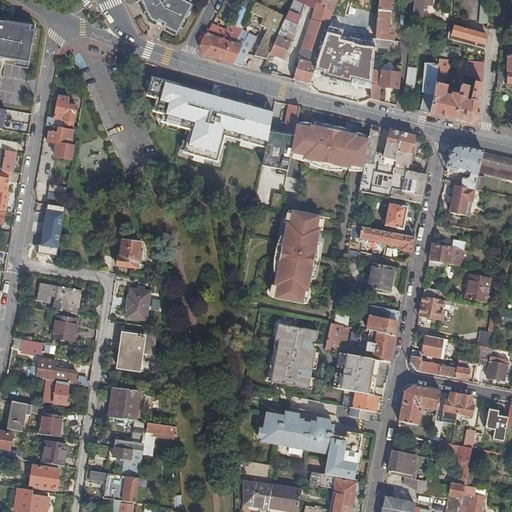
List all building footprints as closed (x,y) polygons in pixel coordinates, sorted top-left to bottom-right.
[(160,21),(161,19),(164,13),(171,16),(168,22),(167,25),(179,32),(193,5),(185,0),(144,0),(153,17),(160,21)] [(287,14),(256,0),(255,0),(251,10),(264,16),(261,22),(269,27),(261,46),(272,50),(287,14)] [(293,0),(287,14),(272,50),(271,53),(284,58),(291,42),(291,40),(302,15),(301,13),(305,5),(317,8),(305,47),(294,78),(311,83),(317,64),(321,53),(338,2),(338,0),(293,0)] [(390,0),(380,0),(379,11),(389,12),(389,11),(390,0)] [(431,6),(431,0),(415,0),(414,13),(423,15),(423,9),(428,10),(429,6),(431,6)] [(482,0),(482,14),(490,15),(491,0),(482,0)] [(389,12),(379,11),(376,39),(390,40),(392,40),(393,35),(387,34),(389,12)] [(164,13),(161,19),(168,22),(171,16),(164,13)] [(480,25),(489,26),(490,15),(482,14),(480,25)] [(349,26),(332,22),(321,53),(317,64),(333,68),(336,69),(344,70),(371,72),(374,41),(363,41),(362,51),(349,50),(349,26)] [(205,54),(243,64),(253,43),(242,39),(245,29),(239,27),(236,34),(226,31),(227,28),(213,23),(202,44),(205,54)] [(236,34),(239,27),(239,25),(229,23),(227,28),(226,31),(236,34)] [(29,30),(0,24),(0,60),(29,65),(34,34),(29,33),(29,30)] [(488,34),(453,24),(452,30),(452,35),(487,44),(488,34)] [(242,39),(253,43),(257,34),(245,29),(242,39)] [(452,35),(452,30),(449,30),(448,37),(487,48),(487,44),(452,35)] [(390,40),(376,39),(376,46),(390,48),(390,40)] [(271,53),(272,50),(261,46),(257,54),(269,57),(271,53)] [(458,48),(439,46),(438,58),(446,59),(457,60),(458,48)] [(432,113),(457,119),(462,93),(461,93),(452,92),(451,95),(445,94),(446,82),(444,82),(446,59),(438,58),(437,65),(436,81),(432,113)] [(481,117),(485,65),(464,62),(463,78),(475,79),(474,100),(471,100),(471,97),(468,97),(468,84),(462,83),(461,93),(462,93),(457,119),(473,123),(481,117)] [(381,86),(400,88),(402,72),(389,71),(390,64),(383,63),(382,73),(382,76),(373,75),(371,98),(380,100),(381,86)] [(426,63),(424,80),(436,81),(437,65),(426,63)] [(333,68),(317,64),(311,83),(331,88),(336,69),(333,68)] [(417,67),(409,66),(407,86),(415,86),(417,67)] [(379,72),(379,67),(374,67),(373,75),(382,76),(382,73),(379,72)] [(424,80),(421,110),(432,113),(436,81),(424,80)] [(275,112),(166,83),(161,101),(170,103),(167,114),(197,122),(191,146),(218,153),(224,129),(267,141),(271,129),(275,112)] [(47,126),(65,129),(66,126),(77,128),(81,106),(70,104),(70,99),(59,97),(56,119),(48,117),(47,126)] [(291,154),(297,126),(301,107),(290,104),(285,132),(283,139),(279,138),(274,162),(276,162),(274,173),(287,176),(291,154)] [(310,128),(297,126),(291,154),(304,156),(304,160),(350,169),(353,166),(364,168),(365,163),(369,140),(357,137),(357,135),(311,125),(310,128)] [(372,125),(369,140),(365,163),(395,168),(403,133),(391,130),(386,153),(376,151),(380,127),(372,125)] [(74,162),(79,131),(65,129),(47,126),(46,132),(51,133),(49,144),(58,145),(56,159),(74,162)] [(285,132),(271,129),(267,141),(265,157),(256,201),(281,206),(287,176),(274,173),(276,162),(274,162),(279,138),(283,139),(285,132)] [(411,154),(415,136),(403,133),(395,168),(405,170),(418,173),(420,166),(414,165),(416,155),(411,154)] [(0,141),(0,151),(8,152),(19,154),(21,145),(0,141)] [(481,165),(484,153),(459,146),(450,152),(448,166),(455,168),(455,172),(459,172),(459,169),(472,172),(470,180),(456,177),(454,185),(456,186),(475,190),(475,188),(478,175),(479,172),(481,165)] [(8,152),(7,159),(4,172),(8,173),(15,174),(19,154),(8,152)] [(511,159),(484,153),(481,165),(494,168),(492,176),(511,180),(511,159)] [(365,163),(364,168),(359,191),(390,198),(393,187),(402,189),(405,170),(395,168),(365,163)] [(494,168),(481,165),(479,172),(492,176),(494,168)] [(427,175),(418,173),(405,170),(402,189),(393,187),(390,198),(421,204),(427,175)] [(484,177),(478,175),(475,188),(481,190),(484,177)] [(475,190),(456,186),(451,214),(470,217),(475,190)] [(65,211),(68,196),(50,193),(47,207),(65,211)] [(408,208),(389,204),(385,226),(404,230),(408,208)] [(310,292),(322,230),(319,229),(322,216),(294,211),(292,223),(288,222),(275,285),(279,286),(276,298),(304,304),(306,292),(310,292)] [(42,248),(59,251),(64,216),(48,213),(42,248)] [(412,254),(415,239),(362,228),(360,239),(402,248),(402,251),(412,254)] [(444,264),(463,268),(468,241),(457,238),(455,250),(452,249),(433,245),(430,261),(444,264)] [(141,250),(142,244),(125,241),(122,258),(120,257),(118,267),(139,270),(142,251),(141,250)] [(360,260),(363,245),(350,243),(347,258),(360,260)] [(444,264),(430,261),(428,270),(443,273),(444,264)] [(390,295),(396,270),(371,265),(366,289),(390,295)] [(131,277),(152,280),(155,281),(156,274),(132,270),(131,277)] [(489,281),(470,277),(466,298),(485,302),(489,281)] [(76,315),(78,315),(81,291),(40,283),(36,301),(46,303),(47,296),(56,298),(54,311),(57,311),(76,315)] [(425,289),(423,298),(439,301),(440,292),(425,289)] [(127,294),(126,301),(129,301),(129,307),(125,307),(124,313),(128,314),(127,318),(146,321),(150,293),(132,290),(131,294),(127,294)] [(423,298),(419,315),(441,320),(444,305),(447,305),(447,302),(439,301),(423,298)] [(341,326),(349,327),(352,311),(338,308),(335,324),(341,326)] [(370,331),(396,337),(400,315),(372,309),(367,331),(370,331)] [(76,315),(57,311),(56,317),(76,320),(76,315)] [(498,320),(500,312),(492,311),(487,339),(482,338),(480,347),(481,347),(493,349),(498,320)] [(511,315),(500,312),(498,320),(509,322),(511,315)] [(76,320),(56,317),(53,338),(73,341),(76,320)] [(298,346),(299,340),(310,342),(312,342),(317,339),(319,332),(279,324),(276,339),(280,340),(272,382),(308,389),(311,378),(304,376),(293,374),(294,368),(306,371),(312,372),(316,349),(309,348),(298,346)] [(336,353),(341,326),(335,324),(331,324),(326,349),(330,350),(330,351),(336,353)] [(150,334),(151,328),(124,325),(123,331),(150,334)] [(341,326),(336,353),(337,353),(345,354),(349,327),(341,326)] [(154,355),(157,334),(150,334),(123,331),(118,369),(157,375),(159,356),(154,355)] [(378,360),(391,363),(396,337),(370,331),(368,343),(361,341),(360,344),(368,346),(365,358),(378,360)] [(439,360),(442,339),(426,336),(423,351),(422,356),(439,360)] [(24,340),(22,349),(35,351),(35,348),(42,349),(42,343),(24,340)] [(310,342),(299,340),(298,346),(309,348),(310,342)] [(491,357),(493,349),(481,347),(479,358),(490,361),(486,378),(506,382),(510,361),(491,357)] [(35,351),(22,349),(21,355),(36,357),(36,355),(41,356),(42,349),(35,348),(35,351)] [(412,349),(411,356),(422,359),(422,356),(423,351),(412,349)] [(345,354),(337,353),(337,357),(342,359),(337,386),(372,393),(378,360),(365,358),(345,354)] [(416,371),(456,379),(459,368),(460,363),(454,362),(453,368),(421,362),(422,359),(411,356),(410,361),(416,371)] [(31,378),(89,387),(91,377),(89,377),(89,374),(56,369),(57,362),(40,360),(39,367),(33,366),(31,378)] [(306,371),(294,368),(293,374),(304,376),(306,371)] [(459,368),(456,379),(469,382),(472,371),(459,368)] [(69,385),(57,383),(53,404),(63,405),(65,397),(67,397),(69,385)] [(436,410),(440,392),(413,387),(404,392),(398,423),(417,426),(420,413),(421,408),(424,409),(435,411),(436,410)] [(145,397),(146,393),(115,389),(110,418),(136,422),(140,396),(145,397)] [(371,412),(375,413),(378,396),(357,393),(355,400),(352,399),(351,409),(360,410),(371,412)] [(460,396),(450,394),(449,402),(444,401),(442,411),(446,411),(445,415),(450,416),(450,413),(457,414),(460,396)] [(18,403),(33,405),(34,398),(19,396),(18,403)] [(472,398),(460,396),(457,414),(465,415),(464,419),(468,420),(469,416),(472,417),(474,407),(471,406),(472,398)] [(31,406),(13,403),(9,430),(21,432),(24,415),(29,415),(31,406)] [(64,411),(32,406),(32,411),(52,415),(50,424),(43,423),(42,431),(60,434),(64,411)] [(369,421),(371,412),(360,410),(358,419),(369,421)] [(446,411),(442,411),(436,410),(435,411),(434,419),(444,421),(445,415),(446,411)] [(507,422),(508,419),(498,417),(499,412),(488,410),(484,429),(494,431),(492,442),(503,444),(507,422)] [(285,418),(266,415),(261,444),(291,450),(291,446),(303,448),(302,452),(318,454),(318,451),(329,453),(329,456),(326,476),(337,478),(355,481),(363,436),(348,434),(347,440),(333,437),(334,427),(330,426),(327,426),(328,421),(318,420),(317,424),(311,423),(311,425),(303,424),(304,422),(298,421),(299,416),(289,414),(288,419),(285,418)] [(436,436),(435,442),(439,443),(444,421),(434,419),(431,429),(436,436)] [(146,423),(136,422),(133,442),(116,440),(115,448),(142,452),(146,423)] [(178,438),(177,427),(148,423),(146,433),(155,434),(154,437),(173,440),(173,437),(178,438)] [(475,432),(476,429),(468,428),(464,448),(472,449),(475,432)] [(0,448),(10,450),(13,435),(0,432),(0,448)] [(472,449),(479,451),(483,433),(475,432),(472,449)] [(155,434),(146,433),(144,452),(143,454),(152,455),(154,437),(155,434)] [(45,464),(65,467),(69,445),(48,442),(45,464)] [(439,443),(435,442),(433,450),(462,456),(457,486),(451,485),(451,487),(449,496),(463,499),(464,493),(465,487),(472,449),(464,448),(451,445),(439,443)] [(142,452),(115,448),(114,447),(114,451),(112,451),(111,455),(113,455),(113,458),(124,459),(121,477),(140,480),(141,471),(139,470),(142,452)] [(9,458),(23,460),(25,452),(10,450),(9,458)] [(392,450),(388,471),(412,476),(416,455),(392,450)] [(430,465),(431,460),(420,458),(416,480),(427,482),(430,465)] [(441,467),(430,465),(427,482),(438,484),(441,467)] [(57,489),(60,470),(34,466),(31,485),(57,489)] [(121,477),(92,472),(91,481),(107,484),(105,500),(136,505),(140,480),(121,477)] [(337,480),(337,478),(326,476),(312,473),(310,485),(335,489),(337,480)] [(416,480),(403,478),(401,486),(416,494),(448,500),(445,511),(460,511),(463,499),(449,496),(451,487),(449,487),(438,484),(427,482),(416,480)] [(304,511),(351,511),(357,484),(337,480),(335,489),(331,511),(305,507),(304,511)] [(258,511),(259,509),(268,510),(268,509),(271,487),(242,482),(243,502),(243,511),(246,511),(258,511)] [(301,492),(271,487),(268,509),(287,511),(297,511),(300,497),(301,492)] [(474,495),(476,489),(465,487),(464,493),(471,495),(467,511),(481,511),(484,497),(474,495)] [(33,490),(20,488),(16,511),(17,511),(46,511),(49,499),(33,495),(33,490)] [(381,509),(394,511),(429,511),(413,509),(414,506),(408,505),(409,503),(384,497),(381,509)]
